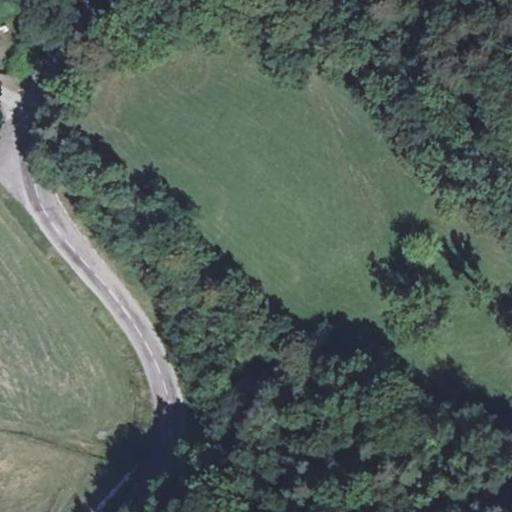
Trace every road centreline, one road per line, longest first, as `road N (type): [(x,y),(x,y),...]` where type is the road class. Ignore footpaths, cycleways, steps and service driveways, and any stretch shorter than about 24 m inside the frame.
road 1 (tertiary): [(127,511),(157,471),(167,399),(151,351),(44,203),(32,150),(38,92),(99,0)]
road 2 (track): [(363,0),(428,71),(511,116)]
